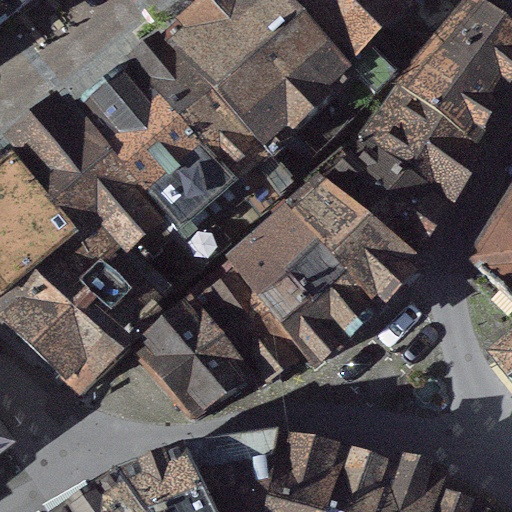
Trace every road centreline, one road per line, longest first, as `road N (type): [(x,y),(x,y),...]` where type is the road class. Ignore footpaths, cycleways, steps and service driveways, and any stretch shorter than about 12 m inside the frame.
road 1 (residential): [(488,448),(319,423),(197,433),(73,461)]
road 2 (residential): [(511,169),(456,266),(452,329),(488,448)]
road 3 (residential): [(141,0),(0,117)]
